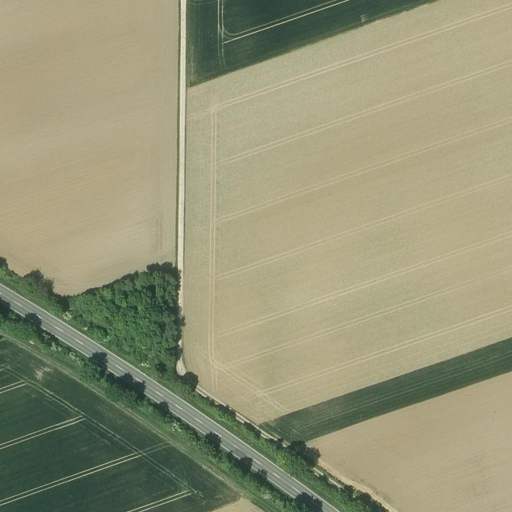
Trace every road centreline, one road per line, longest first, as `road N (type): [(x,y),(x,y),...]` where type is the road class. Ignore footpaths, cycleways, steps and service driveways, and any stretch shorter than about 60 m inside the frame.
road 1 (track): [(182,0),(178,368),(215,404),(366,511)]
road 2 (primary): [(323,511),(0,294)]
road 3 (track): [(268,511),(145,421),(0,332)]
